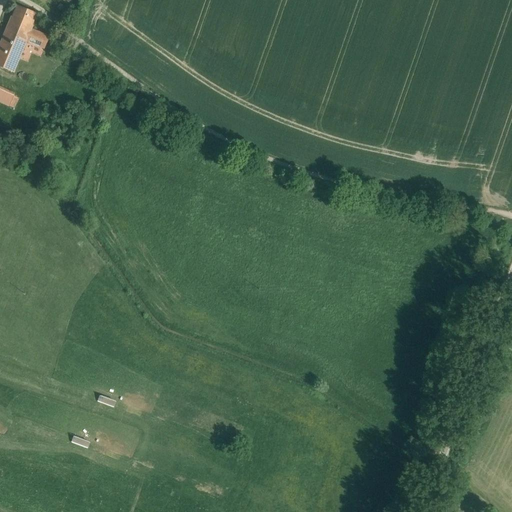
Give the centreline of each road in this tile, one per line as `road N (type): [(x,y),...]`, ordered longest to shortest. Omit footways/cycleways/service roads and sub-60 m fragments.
road 1 (track): [(511,214),(426,213),(374,201),(219,146),(116,81)]
road 2 (track): [(511,277),(423,511)]
road 3 (track): [(23,0),(67,29),(116,81)]
